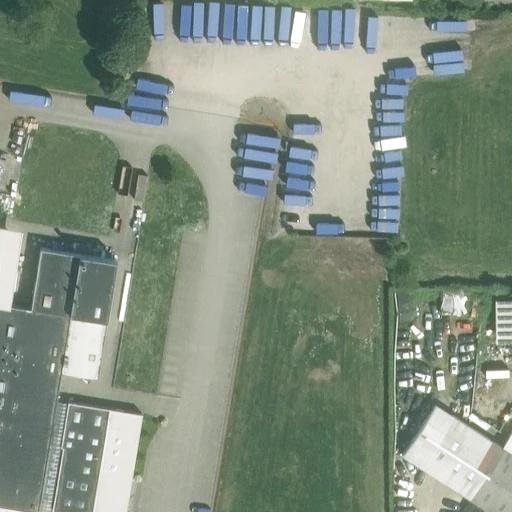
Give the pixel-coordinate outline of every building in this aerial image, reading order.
[(346,0),(319,0),(337,13),(346,0)] [(19,244),(0,240),(0,511),(37,511),(38,510),(60,371),(70,314),(30,308),(9,304),(19,244)] [(116,260),(40,247),(30,308),(70,314),(60,371),(97,377),(116,260)] [(511,299),(494,299),(495,332),(511,331),(511,299)] [(511,341),(511,331),(495,332),(495,341),(511,341)] [(125,511),(142,414),(68,402),(60,447),(62,447),(52,510),(64,511),(125,511)] [(501,447),(435,404),(402,455),(470,498),(502,448),(501,447)] [(511,431),(501,447),(502,448),(511,454),(511,431)] [(511,511),(511,454),(502,448),(470,498),(491,511),(511,511)]
